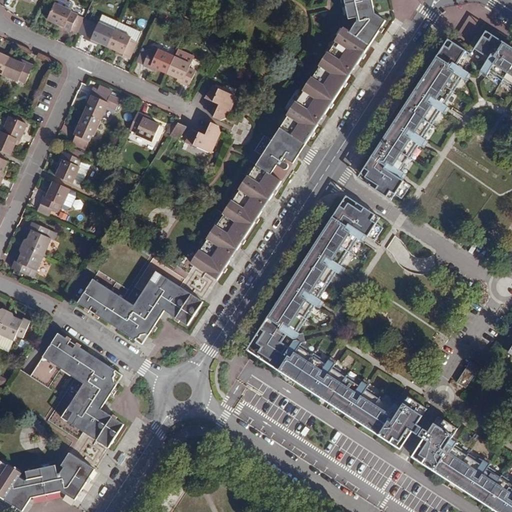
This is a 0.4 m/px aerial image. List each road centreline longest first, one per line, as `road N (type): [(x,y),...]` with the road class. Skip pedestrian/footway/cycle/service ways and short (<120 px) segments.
road 1 (tertiary): [(194,375),(439,0)]
road 2 (residential): [(201,399),(369,511)]
road 3 (residential): [(0,237),(78,58)]
road 4 (residential): [(78,58),(202,114)]
road 5 (residential): [(165,380),(60,314)]
road 6 (tertiary): [(172,409),(104,511)]
